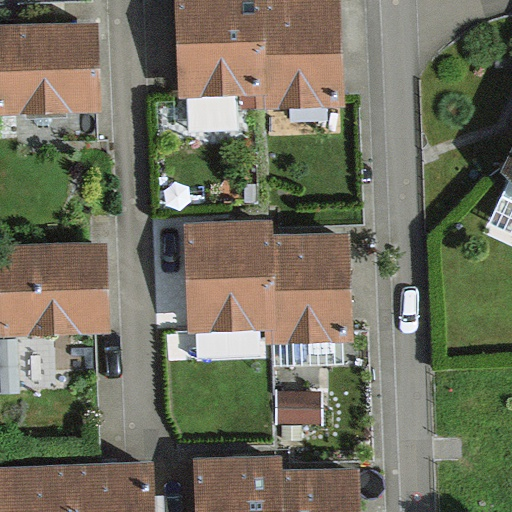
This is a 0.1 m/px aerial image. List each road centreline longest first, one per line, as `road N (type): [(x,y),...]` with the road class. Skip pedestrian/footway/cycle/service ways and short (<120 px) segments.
road 1 (residential): [(396,0),(418,511)]
road 2 (residential): [(122,0),(138,423)]
